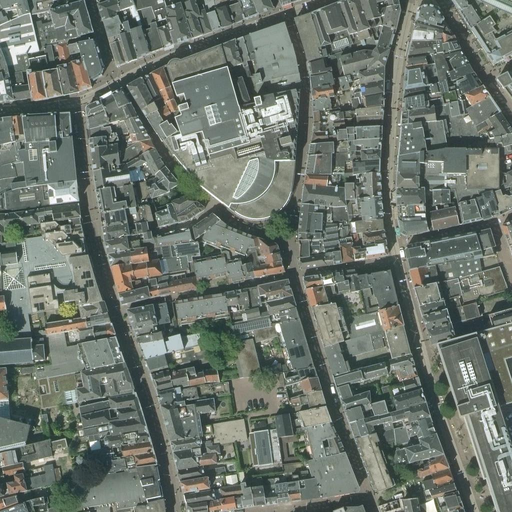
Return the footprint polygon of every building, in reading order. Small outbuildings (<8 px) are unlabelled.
[(0,0),(0,26),(19,18),(30,14),(27,1),(26,0),(0,0)] [(32,0),(27,1),(30,14),(37,43),(46,42),(47,47),(51,46),(59,45),(68,44),(69,40),(78,38),(91,35),(92,35),(93,34),(92,32),(90,22),(87,13),(84,4),(85,4),(84,1),(83,0),(32,0)] [(121,12),(121,11),(120,11),(117,0),(113,0),(108,2),(98,5),(103,22),(118,17),(118,15),(120,15),(122,14),(121,12)] [(132,0),(117,0),(120,11),(121,11),(121,12),(129,9),(131,15),(132,20),(136,19),(139,29),(131,31),(138,60),(151,55),(144,32),(142,27),(139,17),(137,12),(136,12),(132,0)] [(132,0),(136,12),(137,12),(141,11),(151,8),(156,23),(161,22),(166,20),(167,27),(173,46),(193,40),(184,13),(187,11),(183,0),(132,0)] [(200,19),(194,0),(183,0),(187,11),(184,13),(193,40),(203,36),(198,20),(200,19)] [(194,0),(200,19),(198,20),(203,36),(211,33),(203,6),(205,5),(203,0),(194,0)] [(221,29),(213,0),(203,0),(205,5),(203,6),(211,33),(221,29)] [(224,0),(213,0),(221,29),(234,25),(225,2),(224,0)] [(244,21),(236,0),(224,0),(225,2),(234,25),(244,21)] [(236,0),(244,21),(258,16),(252,0),(236,0)] [(269,0),(252,0),(258,16),(274,10),(269,0)] [(359,0),(350,0),(347,1),(358,34),(362,48),(376,48),(369,30),(359,0)] [(377,5),(375,0),(359,0),(369,30),(376,27),(383,27),(378,10),(377,5)] [(397,0),(375,0),(377,5),(387,2),(389,8),(399,7),(397,0)] [(450,0),(460,13),(469,8),(473,6),(471,3),(467,4),(468,5),(467,5),(464,0),(450,0)] [(471,30),(490,67),(504,60),(505,64),(511,60),(511,16),(506,14),(494,9),(483,4),(475,0),(464,0),(467,5),(468,5),(467,4),(471,3),(473,6),(483,23),(471,30)] [(511,3),(503,0),(475,0),(483,4),(494,9),(506,14),(511,16),(511,3)] [(349,36),(358,34),(347,1),(339,4),(347,31),(349,36)] [(318,12),(334,56),(362,48),(358,34),(349,36),(347,31),(339,4),(318,12)] [(425,7),(423,8),(422,6),(420,7),(418,9),(417,11),(418,12),(417,14),(417,16),(416,19),(441,26),(445,23),(444,22),(437,12),(435,10),(433,8),(430,7),(428,7),(425,7)] [(469,8),(460,13),(471,30),(483,23),(473,6),(469,8)] [(400,12),(399,7),(389,8),(386,9),(386,8),(378,10),(383,27),(395,31),(400,12)] [(151,30),(144,32),(151,55),(162,50),(154,24),(156,23),(151,8),(141,11),(146,26),(147,27),(150,26),(151,30)] [(327,57),(328,57),(334,56),(318,12),(311,15),(321,48),(325,47),(327,57)] [(5,59),(7,68),(18,65),(16,57),(24,55),(25,55),(27,55),(39,52),(37,43),(30,14),(19,18),(0,26),(0,48),(1,51),(5,59)] [(294,20),(297,29),(298,29),(305,52),(308,63),(327,57),(325,47),(321,48),(311,15),(310,15),(311,15),(294,20)] [(120,26),(118,17),(103,22),(108,40),(120,36),(122,35),(120,26)] [(129,64),(138,60),(131,31),(129,26),(128,23),(127,18),(124,19),(125,23),(125,25),(123,25),(125,34),(122,35),(120,36),(129,64)] [(415,22),(413,31),(442,35),(451,38),(454,37),(445,23),(441,26),(416,19),(415,22)] [(161,22),(156,23),(154,24),(162,50),(173,46),(167,27),(163,28),(161,22)] [(260,75),(254,77),(246,79),(254,101),(295,91),(300,90),(299,75),(295,58),(292,46),(288,33),(285,24),(250,36),(260,75)] [(389,50),(395,31),(383,27),(376,27),(369,30),(376,48),(379,49),(389,50)] [(442,42),(443,46),(456,43),(454,37),(451,38),(442,35),(413,31),(413,33),(411,41),(411,40),(411,42),(442,42)] [(129,64),(120,36),(108,40),(116,65),(120,67),(129,64)] [(250,36),(243,38),(254,77),(260,75),(250,36)] [(235,41),(246,79),(254,77),(243,38),(235,41)] [(91,89),(92,88),(91,83),(102,76),(104,71),(95,41),(77,44),(80,51),(82,60),(84,59),(85,63),(84,63),(87,71),(91,89)] [(254,101),(246,79),(235,41),(221,47),(239,108),(255,105),(254,101)] [(44,48),(47,47),(46,42),(37,43),(39,52),(27,55),(29,60),(31,71),(27,72),(27,77),(29,86),(31,99),(31,102),(48,100),(48,99),(43,73),(49,72),(44,48)] [(444,54),(443,46),(442,42),(411,42),(411,43),(407,59),(430,56),(444,54)] [(460,51),(456,43),(443,46),(444,54),(460,51)] [(49,72),(58,71),(64,96),(78,93),(68,46),(68,44),(59,45),(51,46),(47,47),(44,48),(49,72)] [(91,89),(87,71),(84,63),(85,63),(84,59),(82,60),(80,51),(77,44),(68,46),(78,93),(79,93),(91,89)] [(239,108),(221,47),(166,68),(177,98),(184,96),(186,105),(178,108),(181,117),(175,120),(179,131),(178,132),(178,133),(164,142),(173,157),(174,156),(188,175),(201,188),(203,190),(204,190),(229,209),(229,208),(235,211),(235,212),(237,214),(240,216),(242,217),(245,218),(248,219),(251,220),(254,220),(257,220),(260,220),(262,220),(265,219),(268,218),(271,217),(273,216),(276,215),(278,213),(280,211),(283,209),(284,206),(286,204),(288,201),(289,199),(290,196),(291,193),(292,193),(295,170),(295,162),(294,162),(293,157),(295,157),(293,151),(295,150),(293,145),(295,144),(294,138),(296,138),(294,132),(296,131),(295,126),(297,125),(295,119),(297,119),(296,113),(298,112),(296,107),(298,106),(296,100),(298,100),(296,92),(295,91),(254,101),(255,105),(239,108)] [(362,48),(334,56),(328,57),(333,74),(334,80),(338,79),(384,68),(388,55),(389,50),(379,49),(376,48),(362,48)] [(5,59),(1,51),(0,50),(0,102),(14,101),(9,75),(7,68),(5,59)] [(464,58),(460,51),(444,54),(445,63),(464,58)] [(445,63),(444,54),(430,56),(431,65),(427,66),(406,70),(404,91),(438,85),(444,83),(447,83),(445,74),(448,73),(445,63)] [(29,60),(27,55),(25,55),(24,55),(16,57),(18,65),(7,68),(9,75),(14,101),(14,102),(31,99),(29,86),(25,86),(22,73),(27,72),(31,71),(29,60)] [(431,65),(430,56),(407,59),(406,70),(427,66),(431,65)] [(328,57),(327,57),(308,63),(309,71),(310,78),(333,74),(328,57)] [(469,65),(464,58),(445,63),(448,73),(469,65)] [(474,74),(469,65),(448,73),(445,74),(447,83),(453,82),(474,74)] [(152,75),(170,115),(171,114),(175,120),(181,117),(178,108),(186,105),(184,96),(177,98),(166,68),(163,69),(152,75)] [(338,79),(340,85),(342,92),(360,86),(384,82),(384,68),(338,79)] [(48,99),(64,96),(58,71),(49,72),(43,73),(48,99)] [(511,72),(507,75),(497,80),(503,89),(504,89),(511,100),(511,72)] [(334,80),(333,74),(310,78),(311,90),(340,85),(338,79),(334,80)] [(461,102),(464,101),(467,100),(464,95),(482,87),(474,74),(453,82),(454,88),(457,87),(461,102)] [(142,79),(158,112),(162,119),(166,118),(170,115),(152,75),(142,79)] [(127,88),(146,119),(158,112),(142,79),(127,88)] [(339,109),(339,114),(364,110),(363,98),(383,94),(384,82),(360,86),(342,92),(343,96),(337,97),(339,109)] [(453,82),(447,83),(444,83),(438,85),(440,94),(443,107),(445,106),(445,105),(448,104),(461,102),(457,87),(454,88),(453,82)] [(313,101),(337,97),(343,96),(342,92),(340,85),(311,90),(313,101)] [(404,91),(403,100),(440,94),(438,85),(404,91)] [(467,100),(464,101),(468,109),(489,98),(482,87),(464,95),(467,100)] [(127,121),(137,118),(131,106),(122,90),(113,95),(119,110),(123,108),(127,121)] [(363,98),(364,110),(383,107),(383,94),(363,98)] [(402,100),(402,113),(443,107),(440,94),(403,100),(402,100)] [(119,143),(126,142),(125,139),(131,138),(130,136),(128,131),(124,122),(127,121),(123,108),(119,110),(113,95),(101,102),(105,111),(110,125),(111,128),(112,135),(117,134),(119,142),(119,143)] [(339,109),(337,97),(313,101),(313,102),(313,113),(339,109)] [(451,118),(446,120),(451,146),(489,140),(485,131),(492,126),(488,120),(500,113),(489,98),(468,109),(464,101),(461,102),(448,104),(451,118)] [(86,111),(87,118),(105,111),(101,102),(88,107),(86,111)] [(445,106),(443,107),(402,113),(401,126),(442,122),(446,120),(451,118),(448,104),(445,105),(445,106)] [(340,119),(344,119),(382,117),(383,107),(364,110),(339,114),(340,119)] [(340,122),(340,119),(339,114),(339,109),(313,113),(314,124),(340,122)] [(89,131),(110,125),(105,111),(87,118),(89,131)] [(169,124),(166,118),(162,119),(158,112),(146,119),(157,135),(162,143),(164,142),(178,133),(178,132),(176,129),(174,128),(169,124)] [(485,131),(489,140),(494,139),(511,134),(511,131),(500,113),(488,120),(492,126),(485,131)] [(67,115),(65,115),(56,116),(58,141),(72,138),(70,118),(67,115)] [(56,116),(22,118),(26,142),(21,143),(23,151),(18,153),(21,163),(14,165),(16,177),(5,179),(0,179),(0,193),(5,193),(18,190),(76,183),(72,138),(58,141),(56,116)] [(382,117),(344,119),(345,131),(346,131),(346,129),(381,128),(382,117)] [(0,179),(5,179),(16,177),(14,165),(21,163),(18,153),(16,144),(18,144),(16,137),(15,137),(12,118),(0,119),(0,179)] [(16,144),(18,153),(23,151),(21,143),(26,142),(22,118),(12,118),(15,137),(16,137),(18,144),(16,144)] [(124,122),(128,131),(130,131),(130,128),(141,125),(137,118),(127,121),(124,122)] [(337,131),(345,131),(344,119),(340,119),(340,122),(314,124),(313,133),(337,131)] [(401,126),(398,158),(447,150),(447,147),(451,146),(446,120),(442,122),(401,126)] [(110,125),(89,131),(90,140),(107,138),(107,143),(119,142),(117,134),(112,135),(111,128),(110,125)] [(130,131),(128,131),(130,136),(147,135),(141,125),(130,128),(130,131)] [(347,141),(348,143),(353,142),(381,140),(381,128),(346,129),(346,131),(345,131),(337,131),(338,142),(347,141)] [(338,142),(337,131),(313,133),(311,143),(317,143),(328,142),(328,143),(338,142)] [(511,134),(494,139),(496,149),(503,148),(511,145),(511,134)] [(147,135),(130,136),(131,138),(125,139),(126,142),(127,145),(150,141),(147,135)] [(90,149),(91,149),(120,145),(119,143),(119,142),(107,143),(107,138),(90,140),(90,149)] [(492,192),(499,189),(499,174),(499,153),(500,154),(511,151),(511,145),(503,148),(496,149),(494,139),(489,140),(451,146),(447,147),(447,150),(398,158),(396,190),(424,190),(425,192),(446,192),(449,192),(449,191),(454,191),(457,203),(476,199),(482,198),(481,195),(492,192)] [(339,143),(340,153),(348,153),(380,151),(381,140),(353,142),(348,143),(346,143),(346,142),(339,143)] [(155,149),(150,141),(127,145),(126,142),(119,143),(120,145),(91,149),(93,172),(110,170),(109,168),(120,166),(155,149)] [(344,163),(349,162),(348,153),(340,153),(339,143),(333,144),(317,145),(310,145),(308,156),(305,175),(344,176),(344,171),(344,163)] [(133,188),(146,185),(146,183),(165,168),(155,149),(120,166),(109,168),(110,170),(93,172),(96,191),(133,186),(133,188)] [(348,153),(349,162),(352,163),(361,162),(380,161),(380,151),(348,153)] [(352,171),(353,176),(380,173),(380,161),(361,162),(352,163),(349,162),(344,163),(344,171),(349,171),(352,171)] [(146,185),(149,191),(157,188),(161,184),(160,183),(172,176),(165,168),(146,183),(146,185)] [(511,171),(507,174),(507,176),(507,179),(503,179),(503,184),(500,184),(501,174),(499,174),(499,189),(506,186),(511,184),(511,171)] [(380,185),(380,173),(353,176),(352,176),(352,178),(354,178),(354,184),(375,183),(375,185),(380,185)] [(302,199),(302,205),(318,206),(324,207),(331,208),(335,208),(346,207),(345,200),(344,185),(344,178),(344,176),(305,175),(304,185),(303,191),(302,199)] [(169,191),(179,185),(172,176),(160,183),(161,184),(157,188),(149,191),(151,198),(152,199),(167,193),(167,194),(170,193),(169,191)] [(5,193),(6,210),(12,211),(16,211),(79,203),(79,201),(78,201),(77,188),(76,183),(18,190),(5,193)] [(381,198),(380,185),(375,185),(375,183),(354,184),(344,185),(345,200),(381,198)] [(151,198),(149,191),(146,185),(133,188),(133,186),(96,191),(101,215),(128,210),(147,206),(149,207),(147,199),(151,198)] [(511,198),(506,186),(499,189),(492,192),(500,216),(511,209),(511,198)] [(450,204),(449,192),(446,192),(425,192),(424,190),(396,190),(397,207),(429,206),(450,204)] [(500,216),(492,192),(481,195),(482,198),(476,199),(483,220),(483,221),(500,216)] [(177,217),(184,212),(197,203),(189,196),(171,203),(172,204),(174,207),(177,217)] [(383,220),(381,198),(345,200),(346,207),(335,208),(331,208),(331,214),(332,214),(332,215),(331,222),(348,220),(348,221),(358,220),(358,222),(383,220)] [(483,220),(476,199),(457,203),(462,225),(483,220)] [(203,208),(197,203),(184,212),(188,219),(186,220),(187,221),(189,221),(203,211),(204,211),(204,208),(203,208)] [(437,207),(446,207),(454,206),(454,203),(450,204),(429,206),(397,207),(397,218),(397,219),(399,227),(401,234),(406,237),(433,231),(430,213),(430,208),(437,207)] [(179,223),(177,217),(174,207),(172,204),(166,206),(168,210),(155,214),(159,228),(179,223)] [(45,210),(38,211),(39,224),(40,224),(40,225),(55,223),(55,222),(69,221),(79,220),(80,220),(79,205),(45,210)] [(302,205),(301,213),(317,214),(318,207),(324,207),(318,206),(302,205)] [(101,215),(103,228),(128,224),(128,226),(135,225),(147,223),(153,222),(150,208),(149,207),(147,206),(128,210),(101,215)] [(450,227),(459,225),(454,206),(446,207),(450,227)] [(442,229),(437,207),(430,208),(430,213),(433,231),(442,229)] [(442,229),(450,227),(446,207),(437,207),(442,229)] [(16,227),(39,224),(38,211),(33,212),(15,214),(5,215),(3,215),(0,215),(0,245),(2,245),(2,244),(6,244),(4,229),(16,227)] [(179,223),(187,221),(186,220),(188,219),(184,212),(177,217),(179,223)] [(332,215),(324,215),(317,214),(301,213),(299,234),(323,235),(324,224),(331,224),(331,222),(332,215)] [(213,214),(192,228),(196,243),(198,243),(202,243),(202,238),(204,237),(203,235),(206,233),(221,222),(213,214)] [(69,226),(60,227),(58,225),(55,223),(40,225),(41,227),(43,239),(29,241),(27,243),(28,247),(27,247),(28,247),(28,248),(29,248),(30,261),(33,263),(81,254),(82,254),(83,254),(87,253),(88,254),(89,254),(84,238),(82,225),(81,225),(81,222),(80,220),(79,220),(69,221),(69,223),(69,226)] [(348,220),(331,222),(331,224),(336,224),(347,225),(349,239),(353,262),(354,262),(352,249),(351,235),(384,231),(383,220),(358,222),(358,220),(348,221),(348,220)] [(231,263),(229,255),(229,253),(226,252),(220,232),(224,230),(226,226),(221,222),(206,233),(203,235),(204,237),(202,238),(202,243),(220,250),(221,256),(224,255),(228,276),(227,276),(229,283),(233,283),(229,263),(231,263)] [(511,222),(502,226),(509,248),(511,246),(511,222)] [(147,223),(135,225),(136,231),(129,232),(128,226),(128,224),(103,228),(105,242),(151,233),(149,233),(147,223)] [(338,240),(336,224),(331,224),(324,224),(323,235),(323,242),(298,241),(298,242),(299,242),(300,246),(299,259),(332,254),(340,253),(338,240)] [(338,240),(349,239),(347,225),(336,224),(338,240)] [(226,226),(224,230),(220,232),(226,252),(229,253),(229,255),(231,255),(240,233),(226,227),(226,226)] [(156,248),(196,243),(192,228),(153,237),(156,248)] [(482,259),(498,256),(490,230),(475,233),(479,247),(482,259)] [(351,235),(352,249),(375,246),(375,244),(385,242),(384,231),(351,235)] [(147,248),(156,248),(153,237),(152,238),(151,233),(105,242),(108,255),(140,249),(147,248)] [(247,249),(256,248),(259,247),(257,239),(247,236),(240,233),(231,255),(239,253),(241,259),(241,260),(243,260),(247,249)] [(479,259),(482,259),(479,247),(475,233),(465,235),(438,241),(429,243),(429,242),(419,244),(419,245),(407,247),(405,251),(409,271),(421,269),(438,266),(448,265),(448,264),(456,262),(470,261),(479,259)] [(323,242),(323,235),(299,234),(298,241),(323,242)] [(273,244),(257,239),(259,247),(256,248),(259,258),(279,253),(277,247),(276,245),(273,244)] [(342,264),(353,262),(349,239),(338,240),(340,253),(342,264)] [(12,243),(6,244),(2,244),(2,245),(0,245),(0,265),(2,265),(2,266),(4,265),(16,263),(17,264),(19,263),(22,262),(20,250),(22,250),(22,248),(21,243),(21,241),(14,242),(14,241),(12,241),(12,243)] [(387,254),(385,242),(375,244),(375,246),(352,249),(354,262),(375,258),(385,256),(387,254)] [(156,248),(147,248),(149,263),(159,262),(187,257),(188,264),(193,263),(192,258),(200,257),(198,243),(196,243),(156,248)] [(0,274),(1,274),(2,294),(3,296),(36,290),(33,273),(34,270),(83,262),(83,261),(84,261),(85,261),(90,264),(92,264),(90,258),(89,254),(88,254),(87,253),(83,254),(82,254),(81,254),(33,263),(30,261),(29,248),(28,248),(28,247),(22,248),(22,250),(20,250),(22,262),(19,263),(17,264),(16,263),(4,265),(2,266),(2,265),(0,265),(0,274)] [(140,249),(108,255),(111,267),(126,265),(126,266),(149,263),(147,248),(140,249)] [(260,266),(259,258),(256,248),(247,249),(243,260),(250,258),(255,278),(262,277),(267,276),(275,275),(284,273),(281,262),(260,266)] [(233,283),(245,280),(241,260),(241,259),(239,253),(231,255),(229,255),(231,263),(229,263),(233,283)] [(281,262),(279,253),(259,258),(260,266),(281,262)] [(333,265),(342,264),(340,253),(332,254),(333,265)] [(322,267),(333,265),(332,254),(299,259),(300,265),(299,265),(300,269),(300,270),(322,267)] [(213,279),(227,276),(228,276),(224,255),(221,256),(208,259),(213,279)] [(184,275),(190,273),(188,264),(187,257),(159,262),(149,263),(126,266),(126,265),(111,267),(116,286),(131,283),(135,282),(140,281),(141,283),(153,280),(163,279),(168,277),(184,275)] [(243,260),(241,260),(245,280),(245,281),(255,278),(250,258),(243,260)] [(197,282),(213,279),(208,259),(193,262),(196,277),(197,282)] [(481,272),(479,259),(470,261),(456,262),(448,264),(448,265),(438,266),(421,269),(409,271),(413,289),(414,289),(439,283),(458,279),(481,272)] [(6,311),(9,339),(32,337),(28,315),(32,314),(79,307),(104,303),(100,291),(95,276),(92,264),(90,264),(85,261),(84,261),(83,261),(83,262),(34,270),(33,273),(36,290),(3,296),(2,294),(0,294),(0,298),(3,298),(3,297),(4,297),(6,311)] [(414,289),(419,308),(458,297),(461,308),(476,303),(475,300),(508,291),(499,267),(481,272),(458,279),(439,283),(414,289)] [(354,270),(343,272),(345,282),(348,282),(350,291),(349,291),(350,293),(361,291),(358,277),(357,273),(354,270)] [(343,272),(332,274),(334,285),(337,284),(338,293),(349,291),(350,291),(348,282),(345,282),(343,272)] [(366,276),(364,277),(364,276),(359,277),(358,277),(361,291),(362,299),(365,315),(398,307),(398,305),(397,305),(396,297),(395,297),(395,295),(395,294),(394,291),(394,288),(393,288),(393,284),(393,283),(392,283),(391,281),(392,281),(390,273),(390,272),(389,272),(378,274),(373,275),(371,275),(371,276),(367,277),(367,276),(366,276)] [(304,278),(303,278),(306,290),(323,287),(323,288),(334,286),(334,285),(332,274),(320,276),(304,278)] [(163,279),(153,280),(154,287),(157,286),(160,297),(170,295),(184,292),(187,291),(185,279),(184,275),(168,277),(163,279)] [(196,277),(185,279),(187,291),(198,290),(197,282),(196,277)] [(153,280),(141,283),(141,285),(142,289),(134,292),(119,295),(121,304),(125,306),(128,305),(151,299),(148,288),(154,287),(153,280)] [(141,285),(141,283),(140,281),(135,282),(131,283),(116,286),(119,295),(134,292),(142,289),(141,285)] [(272,284),(257,288),(261,305),(292,297),(288,281),(272,284)] [(362,299),(361,291),(350,293),(349,291),(338,293),(337,284),(334,285),(334,286),(337,304),(342,302),(346,319),(346,320),(365,315),(362,299)] [(157,286),(154,287),(148,288),(151,299),(160,297),(157,286)] [(337,304),(334,286),(323,288),(323,287),(306,290),(311,309),(337,304)] [(261,307),(261,305),(257,288),(247,290),(250,309),(261,307)] [(236,292),(240,312),(250,309),(247,290),(236,292)] [(236,292),(225,294),(229,313),(240,312),(236,292)] [(229,314),(229,313),(225,294),(206,297),(210,321),(229,318),(228,315),(229,314)] [(206,297),(191,300),(195,323),(210,321),(206,297)] [(229,313),(229,314),(231,324),(231,326),(279,314),(279,313),(296,308),(292,297),(261,305),(261,307),(250,309),(240,312),(229,313)] [(423,318),(461,308),(458,297),(419,308),(420,308),(423,317),(422,317),(423,318)] [(191,300),(174,302),(178,323),(180,332),(182,331),(181,326),(195,323),(191,300)] [(342,302),(337,304),(311,309),(317,326),(346,319),(342,302)] [(108,313),(104,303),(79,307),(81,319),(45,324),(46,332),(43,332),(43,336),(46,336),(64,333),(78,330),(87,328),(85,319),(108,313)] [(476,303),(461,308),(423,318),(423,319),(427,331),(478,318),(480,317),(476,303)] [(134,332),(136,338),(159,334),(159,333),(157,326),(170,323),(166,304),(153,306),(129,311),(127,311),(134,332)] [(350,340),(369,335),(403,327),(403,325),(402,325),(401,321),(402,321),(402,320),(401,321),(399,311),(398,307),(365,315),(346,320),(350,337),(323,346),(324,349),(350,340)] [(300,320),(296,308),(279,313),(279,314),(231,326),(233,334),(232,334),(230,334),(232,344),(255,339),(253,331),(271,327),(271,326),(273,325),(300,320)] [(511,310),(511,309),(489,316),(492,329),(511,323),(511,310)] [(85,319),(87,328),(111,324),(108,313),(85,319)] [(482,332),(478,318),(427,331),(427,332),(430,341),(432,346),(437,345),(479,333),(482,332)] [(346,319),(317,326),(323,346),(350,337),(346,320),(346,319)] [(300,320),(273,325),(277,337),(288,373),(313,369),(314,369),(300,320)] [(78,330),(80,345),(116,338),(111,324),(87,328),(78,330)] [(222,336),(230,334),(232,334),(230,324),(223,325),(225,334),(222,335),(222,336)] [(511,511),(511,446),(500,407),(511,403),(511,384),(504,360),(511,358),(511,326),(511,324),(482,332),(479,333),(437,345),(432,346),(432,347),(433,348),(433,349),(434,349),(434,350),(435,350),(436,351),(437,351),(438,351),(460,419),(462,418),(466,429),(466,430),(465,430),(465,431),(465,432),(465,433),(466,434),(466,435),(467,435),(468,436),(469,438),(470,438),(484,480),(486,480),(486,481),(488,486),(495,511),(511,511)] [(253,331),(255,339),(232,344),(235,357),(240,379),(259,377),(259,375),(257,368),(252,345),(277,337),(273,325),(271,326),(271,327),(253,331)] [(392,360),(411,355),(410,354),(403,327),(369,335),(374,351),(384,348),(382,338),(385,338),(383,332),(385,332),(391,355),(377,359),(378,365),(384,363),(392,360)] [(136,338),(139,346),(168,340),(168,339),(175,337),(174,330),(159,333),(159,334),(136,338)] [(116,338),(80,345),(77,346),(67,348),(64,333),(46,336),(50,358),(51,365),(35,367),(37,380),(38,380),(125,364),(116,338)] [(139,346),(145,361),(204,345),(209,345),(207,339),(206,333),(202,334),(181,338),(180,335),(175,337),(168,339),(168,340),(139,346)] [(232,344),(230,334),(222,336),(224,345),(231,343),(231,344),(232,344)] [(350,340),(324,349),(331,370),(333,377),(347,372),(348,373),(350,372),(349,371),(350,370),(347,362),(344,363),(343,360),(374,351),(369,335),(350,340)] [(0,365),(34,363),(33,362),(45,361),(43,339),(32,340),(32,339),(0,341),(0,365)] [(208,359),(204,345),(145,361),(150,374),(168,368),(176,366),(198,361),(208,359)] [(389,377),(391,376),(391,374),(397,373),(396,371),(414,366),(414,365),(413,365),(411,355),(392,360),(384,363),(388,375),(389,377)] [(360,383),(388,375),(384,363),(378,365),(362,369),(362,368),(350,372),(348,373),(333,378),(337,389),(345,412),(370,405),(371,405),(370,392),(354,397),(350,385),(360,383)] [(125,364),(38,380),(40,394),(41,394),(41,395),(40,395),(41,397),(43,409),(87,402),(87,401),(102,399),(119,396),(134,393),(134,391),(132,385),(127,370),(125,364)] [(417,377),(414,366),(396,371),(397,373),(399,382),(417,377)] [(151,376),(157,394),(180,389),(180,388),(183,388),(189,386),(190,387),(205,384),(205,383),(211,383),(220,383),(217,370),(203,372),(203,373),(196,375),(194,368),(186,370),(169,374),(169,371),(151,376)] [(0,369),(0,419),(9,418),(8,401),(9,401),(6,369),(0,369)] [(286,386),(294,383),(300,381),(300,382),(317,378),(314,369),(313,369),(288,373),(284,374),(285,380),(284,380),(286,386)] [(317,378),(300,382),(300,381),(294,383),(296,390),(301,389),(304,396),(321,392),(317,378)] [(389,389),(393,398),(420,390),(421,390),(418,379),(402,383),(394,385),(395,387),(390,389),(389,389)] [(181,391),(180,389),(157,394),(161,407),(185,403),(185,402),(199,400),(230,395),(228,383),(205,386),(181,391)] [(389,389),(390,389),(389,386),(381,389),(383,395),(381,395),(383,401),(393,398),(389,389)] [(383,401),(371,405),(370,405),(372,410),(374,417),(378,416),(379,417),(390,414),(425,403),(421,390),(420,391),(420,390),(393,398),(383,401)] [(306,434),(304,429),(331,424),(325,408),(324,402),(321,392),(304,396),(288,400),(289,402),(291,409),(300,407),(308,405),(309,411),(298,413),(303,428),(292,431),(293,436),(296,436),(306,434)] [(117,410),(140,406),(138,400),(137,400),(136,395),(109,399),(109,401),(103,403),(103,402),(79,408),(80,417),(104,412),(117,409),(117,410)] [(165,422),(171,442),(202,438),(212,436),(214,446),(218,446),(247,441),(243,421),(232,422),(211,426),(201,428),(199,415),(202,414),(215,412),(214,400),(196,402),(196,405),(186,407),(185,403),(161,407),(165,422)] [(392,422),(393,429),(393,430),(405,427),(404,425),(429,419),(429,418),(430,418),(425,403),(390,414),(392,422)] [(349,424),(354,440),(372,435),(393,429),(392,422),(390,414),(379,417),(378,416),(374,417),(369,418),(365,420),(363,413),(372,410),(370,405),(345,412),(344,412),(349,424)] [(143,418),(140,406),(117,410),(117,409),(104,412),(80,417),(83,429),(143,418)] [(278,438),(293,436),(292,431),(289,415),(275,417),(277,430),(278,438)] [(0,449),(26,443),(31,427),(22,424),(22,422),(17,423),(9,421),(9,418),(0,419),(0,449)] [(83,429),(83,430),(85,438),(110,433),(111,437),(106,438),(104,440),(105,446),(106,450),(151,442),(146,426),(143,418),(83,429)] [(422,438),(423,439),(435,434),(430,418),(429,419),(404,425),(405,427),(409,438),(417,436),(418,440),(422,438)] [(304,429),(306,434),(312,461),(344,453),(331,424),(304,429)] [(409,438),(405,427),(393,430),(395,442),(395,447),(411,443),(411,442),(410,442),(409,438)] [(395,442),(393,430),(393,429),(372,435),(354,440),(364,466),(375,494),(393,487),(378,448),(395,442)] [(277,439),(278,438),(277,430),(258,433),(259,439),(255,440),(259,466),(276,464),(274,447),(279,446),(277,439)] [(443,455),(435,434),(423,439),(418,440),(420,445),(404,449),(392,453),(393,456),(392,457),(395,469),(411,465),(411,464),(414,463),(417,471),(428,467),(427,463),(428,463),(427,460),(443,455)] [(173,453),(214,446),(212,436),(202,438),(171,442),(171,443),(173,453)] [(297,442),(296,436),(293,436),(278,438),(282,463),(282,466),(300,463),(299,457),(287,459),(285,443),(297,442)] [(66,439),(50,443),(52,452),(68,448),(66,439)] [(51,452),(52,452),(50,443),(50,441),(35,445),(27,446),(16,449),(0,451),(0,469),(2,469),(11,466),(12,468),(12,469),(14,474),(20,473),(19,466),(19,465),(39,461),(39,460),(52,457),(51,452)] [(152,448),(151,442),(106,450),(99,451),(104,476),(128,473),(128,471),(137,469),(157,465),(152,448)] [(218,446),(214,446),(173,453),(177,470),(199,466),(200,467),(203,466),(202,466),(210,465),(217,464),(216,463),(236,460),(234,452),(220,454),(218,446)] [(247,446),(234,448),(236,455),(248,453),(247,446)] [(357,488),(344,453),(312,461),(307,462),(304,463),(305,466),(308,465),(310,474),(311,478),(315,477),(320,499),(355,492),(357,488)] [(449,469),(443,455),(427,460),(428,463),(427,463),(428,467),(417,471),(419,479),(433,474),(440,472),(449,469)] [(419,479),(417,471),(414,463),(411,464),(411,465),(413,479),(413,480),(415,494),(423,493),(453,482),(449,469),(440,472),(433,474),(419,479)] [(21,475),(20,473),(14,474),(12,469),(9,470),(10,476),(14,475),(16,482),(7,484),(8,490),(6,490),(7,493),(4,493),(2,485),(0,485),(0,498),(15,494),(22,493),(27,491),(52,485),(56,484),(53,470),(52,465),(44,467),(46,475),(36,477),(24,480),(23,474),(21,475)] [(137,469),(147,504),(164,500),(157,465),(137,469)] [(0,483),(6,482),(4,478),(10,476),(9,470),(12,469),(12,468),(11,466),(2,469),(2,470),(3,472),(0,472),(0,483)] [(177,471),(180,482),(194,480),(205,478),(223,476),(226,475),(225,468),(204,471),(203,466),(200,467),(177,471)] [(60,469),(53,470),(56,484),(69,482),(74,481),(73,475),(62,478),(60,469)] [(104,476),(74,481),(69,482),(70,487),(76,511),(83,511),(96,510),(110,508),(115,507),(116,510),(120,510),(147,504),(137,469),(128,471),(128,473),(104,476)] [(295,473),(295,476),(297,476),(301,501),(320,499),(315,477),(311,478),(310,474),(308,475),(308,472),(295,473)] [(228,488),(239,487),(236,475),(225,477),(228,488)] [(402,484),(413,479),(412,475),(401,480),(402,484)] [(223,476),(205,478),(204,479),(194,480),(180,483),(183,494),(210,489),(225,486),(223,476)] [(266,506),(278,504),(273,480),(279,479),(278,476),(262,478),(266,506)] [(293,483),(287,484),(290,503),(301,501),(297,476),(295,476),(291,476),(293,483)] [(262,478),(249,480),(250,483),(251,488),(254,507),(266,506),(262,478)] [(278,504),(290,503),(287,484),(280,485),(279,479),(273,480),(278,504)] [(242,496),(241,496),(243,509),(254,507),(251,488),(250,483),(249,480),(245,481),(245,483),(240,484),(241,487),(242,496)] [(425,501),(436,498),(457,492),(453,482),(423,493),(425,499),(425,501)] [(220,500),(234,497),(241,496),(242,496),(241,487),(239,487),(228,488),(226,489),(225,488),(223,489),(220,490),(200,493),(184,496),(187,506),(191,505),(191,504),(200,502),(200,504),(220,501),(220,500)] [(457,492),(436,498),(440,511),(451,511),(463,509),(461,503),(460,502),(459,500),(460,500),(460,499),(459,500),(458,494),(457,493),(457,492)] [(0,498),(0,511),(19,505),(15,494),(0,498)] [(419,511),(419,508),(418,502),(417,500),(417,499),(416,499),(415,494),(411,494),(412,500),(402,501),(404,507),(398,508),(397,506),(390,508),(382,511),(419,511)] [(241,496),(234,497),(236,510),(243,509),(241,496)] [(220,500),(220,501),(222,511),(226,511),(236,510),(234,497),(220,500)] [(65,511),(64,506),(48,510),(47,504),(45,504),(44,498),(31,501),(19,505),(0,511),(65,511)] [(116,510),(115,511),(165,511),(164,500),(147,504),(120,510),(116,510)] [(222,511),(220,501),(200,504),(200,502),(191,504),(191,505),(187,506),(188,511),(222,511)]
